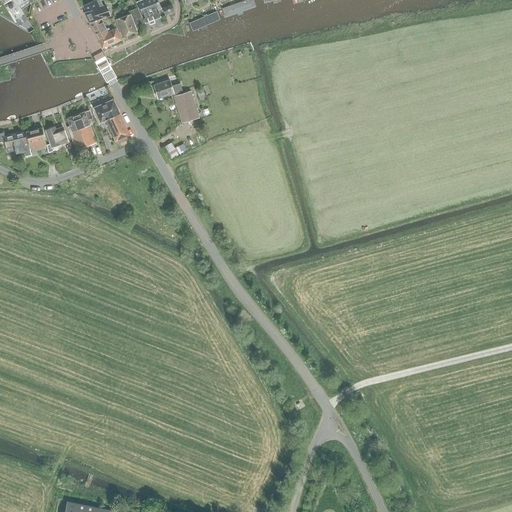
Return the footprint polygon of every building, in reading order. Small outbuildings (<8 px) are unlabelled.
[(110,16),(107,10),(105,5),(103,6),(99,0),(95,0),(83,6),(85,12),(84,13),(89,23),(101,19),(110,16)] [(156,9),(160,8),(156,0),(144,0),(137,3),(145,23),(159,17),(156,9)] [(253,0),(248,0),(222,9),(225,19),(256,8),(253,0)] [(165,15),(173,12),(171,5),(163,8),(165,15)] [(141,18),(138,8),(132,10),(136,20),(141,18)] [(122,37),(136,31),(134,26),(138,25),(136,20),(132,10),(128,11),(130,14),(115,19),(122,37)] [(216,12),(189,24),(193,32),(220,21),(216,12)] [(106,29),(101,19),(89,23),(102,48),(121,40),(115,28),(110,31),(108,28),(106,29)] [(182,123),(199,118),(191,91),(183,93),(180,83),(171,86),(169,80),(153,85),(158,99),(173,94),(182,123)] [(116,141),(129,135),(120,117),(121,117),(113,100),(94,108),(100,122),(105,121),(116,141)] [(88,120),(92,118),(89,111),(85,112),(84,112),(67,119),(70,126),(67,127),(71,138),(76,151),(96,143),(88,123),(89,123),(88,120)] [(60,144),(68,142),(62,127),(55,130),(54,126),(45,130),(51,148),(60,144)] [(30,149),(46,146),(42,128),(25,132),(28,146),(23,147),(24,152),(25,152),(26,157),(31,155),(30,149)] [(0,142),(4,141),(6,149),(7,152),(14,150),(14,154),(24,152),(23,147),(28,146),(25,132),(3,137),(3,133),(0,133),(0,142)] [(106,148),(111,146),(108,136),(103,138),(106,148)] [(177,155),(170,143),(163,147),(171,159),(177,155)] [(64,511),(120,511),(67,501),(64,511)]
